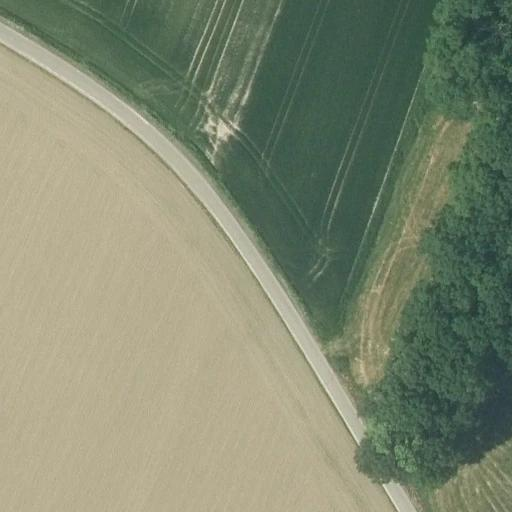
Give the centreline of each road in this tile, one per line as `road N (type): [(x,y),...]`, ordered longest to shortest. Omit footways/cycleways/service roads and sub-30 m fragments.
road 1 (unclassified): [(0,40),(104,104),(208,194),(273,284),(410,511)]
road 2 (track): [(330,377),(474,0)]
